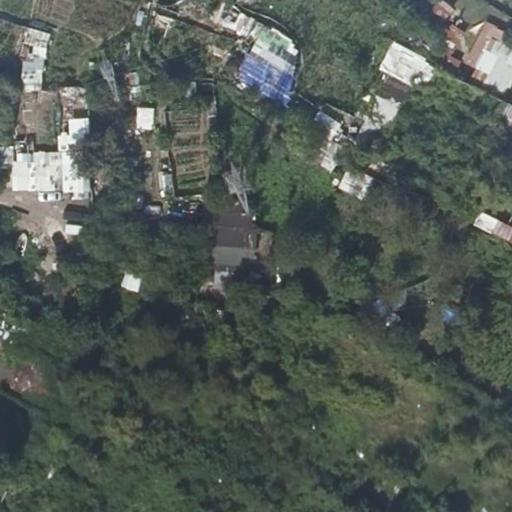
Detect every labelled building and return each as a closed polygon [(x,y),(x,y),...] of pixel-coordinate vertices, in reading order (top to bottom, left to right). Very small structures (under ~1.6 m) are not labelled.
[(241,16),(238,34),(265,38),(268,20),(241,16)] [(465,65),(511,85),(511,47),(505,44),(510,32),(485,20),(465,65)] [(443,26),(436,40),(457,50),(463,36),(443,26)] [(24,52),(25,82),(43,82),(43,52),(24,52)] [(386,74),(382,86),(407,94),(411,81),(386,74)] [(363,129),(387,137),(398,104),(374,97),(363,129)] [(320,110),(312,125),(333,137),(341,122),(320,110)] [(77,189),(76,163),(50,164),(51,190),(77,189)] [(210,198),(207,265),(258,267),(261,200),(210,198)] [(72,464),(53,454),(48,451),(42,463),(66,474),(72,464)] [(17,468),(0,459),(0,478),(9,483),(17,468)] [(52,502),(64,479),(66,474),(42,463),(36,474),(32,473),(25,489),(52,502)]
